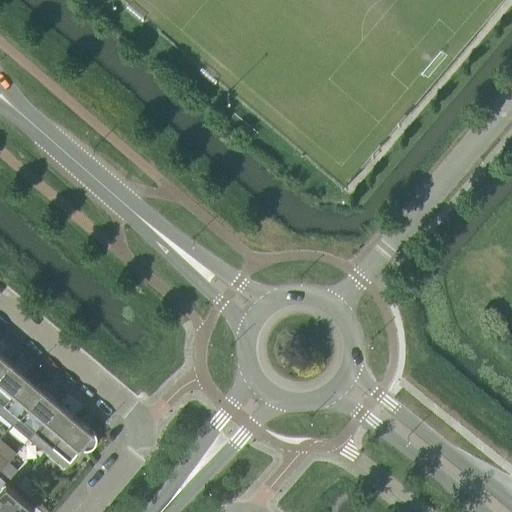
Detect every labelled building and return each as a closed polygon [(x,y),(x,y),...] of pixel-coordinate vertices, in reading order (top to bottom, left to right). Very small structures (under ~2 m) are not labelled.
[(0,372),(10,361),(0,352),(0,372)] [(0,405),(26,375),(10,361),(0,372),(0,405)] [(0,411),(13,423),(42,389),(26,375),(0,405),(0,411)] [(30,437),(59,403),(42,389),(13,423),(30,437)] [(46,451),(75,417),(59,403),(30,437),(46,451)] [(93,431),(75,417),(46,451),(63,466),(79,448),(80,449),(83,450),(84,450),(86,450),(88,450),(90,449),(92,448),(93,447),(94,446),(95,444),(96,443),(96,442),(96,441),(96,439),(96,438),(96,436),(95,434),(94,433),(93,431)] [(0,470),(1,471),(8,462),(0,454),(0,470)] [(17,469),(8,462),(1,471),(10,479),(17,469)] [(25,476),(17,485),(36,501),(43,492),(25,476)] [(6,483),(0,490),(0,507),(5,511),(30,511),(34,507),(6,483)]
